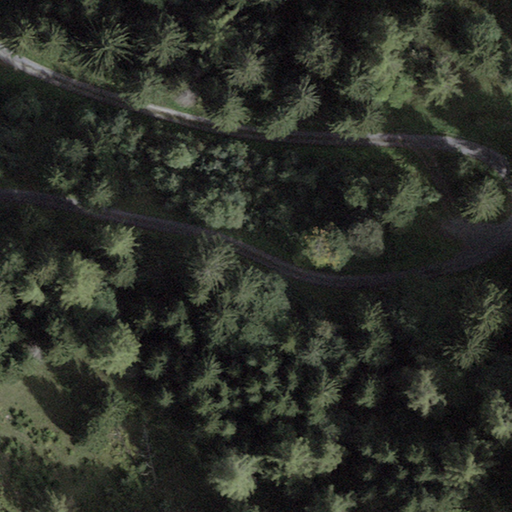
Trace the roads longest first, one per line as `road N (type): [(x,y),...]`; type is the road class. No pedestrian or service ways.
road 1 (track): [(0,50),(83,89),(204,123),(454,144),(506,160),(511,174)]
road 2 (track): [(511,230),(478,260),(410,278),(342,283),(196,231),(0,196)]
